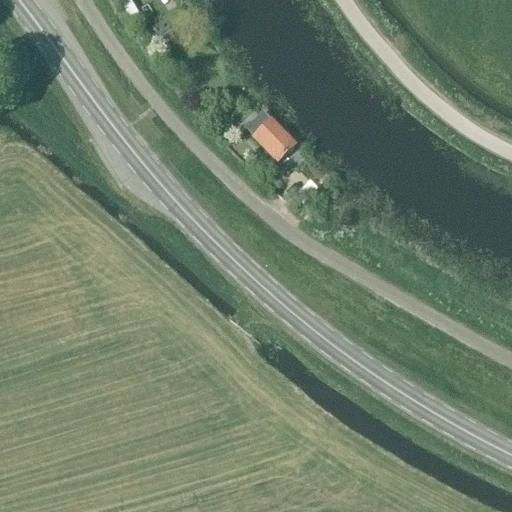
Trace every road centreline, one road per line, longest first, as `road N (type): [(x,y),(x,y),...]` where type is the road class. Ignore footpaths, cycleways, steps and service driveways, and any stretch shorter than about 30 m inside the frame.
road 1 (secondary): [(511,457),(398,393),(267,293),(133,155),(15,0)]
road 2 (unclassified): [(511,363),(334,262),(252,202),(162,113),(81,0)]
road 3 (unclassified): [(511,154),(426,98),(342,0)]
